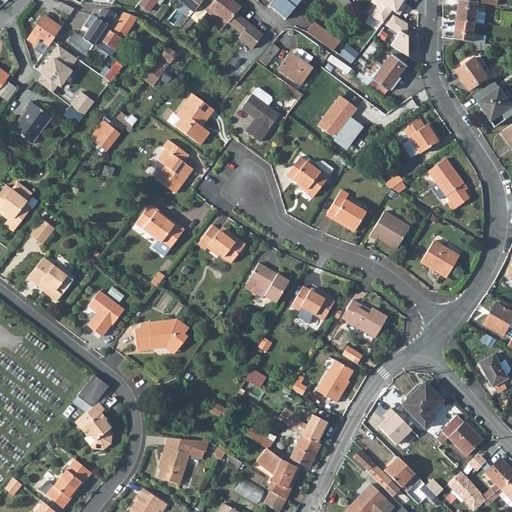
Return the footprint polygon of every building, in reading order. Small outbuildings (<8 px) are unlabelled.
[(143,0),(140,5),(149,12),(156,2),(160,6),(164,0),(143,0)] [(179,0),(193,12),(203,0),(179,0)] [(229,0),(205,0),(200,7),(206,12),(213,18),(216,15),(240,35),(236,39),(249,50),(261,37),(234,14),(239,8),(229,0)] [(273,0),(271,4),(268,7),(284,20),(300,0),(273,0)] [(457,1),(455,21),(472,23),(475,3),(457,1)] [(60,2),(57,9),(69,16),(74,9),(60,2)] [(200,7),(191,19),(193,21),(196,24),(206,12),(200,7)] [(101,10),(82,38),(92,45),(106,25),(108,26),(117,12),(109,10),(101,10)] [(501,13),(500,21),(510,23),(511,14),(501,13)] [(106,29),(98,41),(112,50),(119,40),(120,41),(136,18),(124,14),(111,32),(106,29)] [(27,39),(36,46),(39,41),(48,47),(52,41),(61,28),(43,16),(27,39)] [(193,21),(191,19),(182,29),(185,32),(193,21)] [(455,21),(452,40),(470,43),(471,35),(472,23),(455,21)] [(306,33),(332,52),(339,43),(313,24),(306,33)] [(392,46),(405,52),(412,37),(399,31),(392,46)] [(78,43),(82,38),(75,33),(66,47),(76,54),(82,46),(78,43)] [(471,35),(470,43),(478,44),(482,45),(484,37),(471,35)] [(39,41),(36,46),(45,51),(48,47),(39,41)] [(272,44),(258,61),(265,67),(279,50),(272,44)] [(58,45),(43,66),(46,69),(37,82),(52,93),(57,85),(60,87),(69,73),(69,70),(77,59),(58,45)] [(161,58),(150,72),(144,80),(153,86),(159,78),(165,71),(163,69),(168,63),(169,64),(176,55),(168,49),(161,57),(161,58)] [(286,69),(283,72),(300,84),(310,69),(307,66),(311,60),(301,52),(298,53),(295,57),(294,57),(292,60),(286,55),(280,64),(286,69)] [(388,55),(370,80),(384,91),(402,66),(388,55)] [(113,82),(122,63),(115,59),(105,78),(113,82)] [(471,59),(453,71),(466,91),(484,78),(471,59)] [(0,69),(0,68),(0,87),(6,79),(9,75),(0,69)] [(255,89),(240,110),(253,120),(244,133),(257,143),(277,116),(266,108),(271,101),(270,97),(259,89),(255,89)] [(496,89),(475,103),(487,122),(508,107),(496,89)] [(70,107),(83,117),(95,103),(82,92),(70,107)] [(180,121),(175,128),(198,146),(208,134),(198,127),(205,117),(207,118),(212,111),(190,95),(174,117),(178,120),(180,121)] [(338,97),(316,127),(333,139),(356,109),(338,97)] [(26,111),(12,130),(31,144),(51,118),(30,102),(24,109),(26,111)] [(70,107),(63,116),(76,126),(83,117),(70,107)] [(120,113),(115,119),(133,133),(136,130),(133,127),(138,121),(131,116),(128,120),(120,113)] [(416,120),(401,130),(416,154),(437,140),(426,123),(421,126),(416,120)] [(511,122),(498,133),(511,151),(511,150),(511,122)] [(109,127),(96,144),(106,153),(120,136),(109,127)] [(163,167),(153,180),(173,195),(190,171),(181,164),(186,157),(166,142),(160,149),(163,152),(155,162),(163,167)] [(442,158),(425,171),(448,200),(465,187),(442,158)] [(298,159),(284,177),(295,185),(296,184),(300,186),(298,189),(311,199),(327,177),(313,166),(311,168),(298,159)] [(396,175),(383,185),(387,187),(390,189),(400,181),(396,175)] [(25,201),(31,194),(16,182),(10,190),(7,194),(1,189),(0,191),(0,209),(3,212),(0,215),(6,219),(3,224),(12,231),(29,210),(23,206),(26,202),(25,201)] [(4,186),(1,189),(7,194),(10,190),(4,186)] [(339,189),(324,213),(352,230),(363,212),(343,199),(346,194),(339,189)] [(34,207),(38,200),(31,196),(27,204),(34,207)] [(134,225),(159,243),(168,250),(169,251),(183,232),(173,225),(171,226),(155,214),(156,212),(148,206),(134,225)] [(381,211),(365,235),(372,239),(373,237),(382,242),(383,240),(395,246),(407,226),(381,211)] [(40,220),(28,236),(39,245),(52,229),(40,220)] [(232,244),(217,232),(209,227),(196,245),(204,251),(207,247),(231,264),(244,246),(235,239),(232,244)] [(220,228),(217,232),(232,244),(235,239),(220,228)] [(430,239),(417,261),(442,277),(456,254),(430,239)] [(168,250),(159,243),(154,250),(163,256),(168,250)] [(38,262),(26,278),(37,287),(38,286),(43,289),(41,292),(54,302),(71,280),(64,275),(65,272),(55,264),(54,267),(42,257),(38,262)] [(258,265),(247,281),(253,284),(249,292),(261,299),(263,297),(274,303),(288,280),(277,274),(274,277),(264,271),(265,269),(258,265)] [(150,283),(156,288),(164,277),(159,272),(150,283)] [(110,292),(120,300),(124,295),(114,287),(110,292)] [(308,291),(301,287),(290,306),(297,311),(295,316),(307,323),(313,315),(322,320),(332,302),(309,289),(308,291)] [(98,291),(86,306),(98,315),(94,320),(92,318),(86,325),(101,337),(110,325),(112,326),(124,311),(98,291)] [(350,301),(340,318),(373,337),(385,317),(370,308),(367,314),(355,307),(357,305),(350,301)] [(511,313),(494,304),(482,325),(502,336),(507,326),(511,328),(511,313)] [(163,345),(164,348),(179,346),(187,337),(182,334),(187,328),(176,319),(139,323),(139,329),(132,330),(135,351),(150,350),(149,347),(163,345)] [(489,338),(485,345),(490,347),(494,340),(489,338)] [(348,344),(341,354),(356,363),(362,353),(348,344)] [(503,376),(497,364),(492,355),(478,363),(491,388),(492,387),(500,382),(505,380),(503,376)] [(334,359),(315,390),(336,403),(341,393),(340,392),(352,371),(334,359)] [(504,360),(497,364),(503,376),(507,375),(509,370),(504,360)] [(265,376),(252,368),(246,378),(259,386),(265,376)] [(93,376),(77,397),(91,408),(96,401),(108,387),(93,376)] [(292,387),(302,394),(309,384),(300,377),(292,387)] [(423,382),(400,406),(423,429),(431,422),(426,417),(442,401),(423,382)] [(500,382),(492,387),(495,393),(504,389),(500,382)] [(91,408),(90,408),(97,416),(100,413),(104,410),(96,401),(91,408)] [(212,403),(206,412),(211,416),(217,407),(212,403)] [(217,407),(211,416),(220,421),(221,419),(225,412),(217,407)] [(90,408),(75,422),(88,437),(91,435),(96,441),(91,445),(93,448),(103,450),(111,443),(113,434),(109,430),(111,428),(105,421),(107,420),(100,413),(97,416),(90,408)] [(297,419),(283,410),(275,421),(294,435),(300,437),(317,445),(326,424),(310,416),(306,426),(296,421),(297,419)] [(435,440),(440,445),(447,438),(463,423),(456,416),(440,432),(441,433),(435,440)] [(463,423),(447,438),(465,457),(481,442),(463,423)] [(250,428),(246,435),(268,448),(272,442),(250,428)] [(317,445),(300,437),(289,460),(308,469),(318,446),(318,445),(317,445)] [(175,439),(166,439),(164,446),(161,455),(164,456),(157,479),(178,486),(187,456),(200,460),(202,453),(204,453),(207,443),(193,441),(175,439)] [(217,460),(221,452),(217,450),(214,447),(211,453),(212,457),(217,460)] [(273,479),(266,493),(282,500),(286,502),(300,471),(286,464),(283,464),(267,449),(255,462),(273,479)] [(372,476),(371,477),(374,481),(381,474),(358,452),(353,458),(372,476)] [(478,452),(469,463),(478,470),(487,460),(478,452)] [(396,458),(383,471),(400,488),(413,475),(396,458)] [(47,482),(39,491),(63,510),(71,500),(69,499),(70,497),(74,496),(91,474),(74,460),(53,487),(47,482)] [(490,492),(493,495),(511,478),(511,471),(501,460),(486,474),(497,486),(490,492)] [(460,472),(447,485),(472,511),(485,500),(460,472)] [(243,476),(235,490),(258,503),(266,489),(243,476)] [(511,478),(493,495),(483,504),(486,508),(503,493),(511,502),(511,478)] [(20,485),(12,479),(5,488),(12,495),(20,485)] [(390,483),(383,490),(392,498),(398,491),(390,483)] [(368,484),(352,503),(362,511),(371,511),(382,500),(383,498),(368,484)] [(133,511),(132,511),(158,511),(159,511),(160,511),(161,511),(166,505),(143,490),(138,497),(139,498),(131,510),(133,511)] [(276,511),(282,500),(266,493),(261,505),(276,511)] [(53,511),(42,503),(34,511),(53,511)] [(362,511),(352,503),(344,511),(362,511)]
